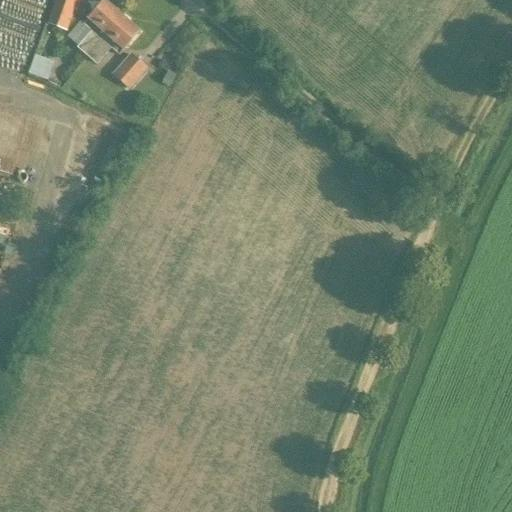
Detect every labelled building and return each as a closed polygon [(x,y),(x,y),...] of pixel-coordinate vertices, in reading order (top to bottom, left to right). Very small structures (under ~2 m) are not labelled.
[(55,0),(46,25),(66,32),(77,0),(55,0)] [(86,20),(87,20),(82,25),(90,33),(77,48),(86,57),(120,17),(102,2),(86,20)] [(139,33),(120,17),(86,57),(96,65),(111,49),(119,56),(139,33)] [(33,54),(27,73),(46,79),(52,61),(33,54)] [(130,54),(112,76),(130,91),(148,69),(130,54)]
